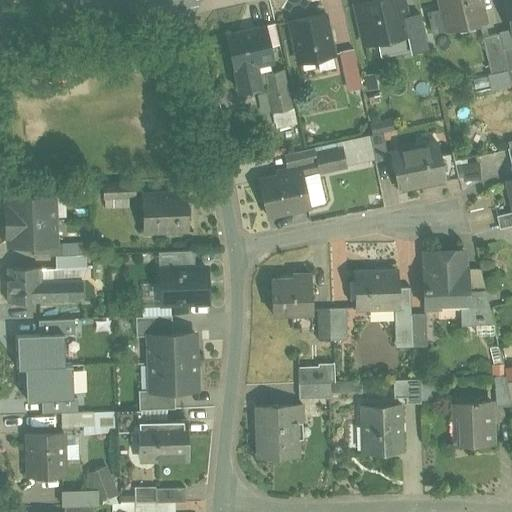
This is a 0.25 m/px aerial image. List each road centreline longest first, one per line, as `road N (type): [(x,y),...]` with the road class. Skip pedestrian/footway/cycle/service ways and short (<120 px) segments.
road 1 (residential): [(221,509),(511,509)]
road 2 (residential): [(236,252),(221,509)]
road 3 (residential): [(184,0),(236,252)]
road 4 (residential): [(236,252),(437,213)]
road 5 (tertiary): [(135,0),(0,24)]
